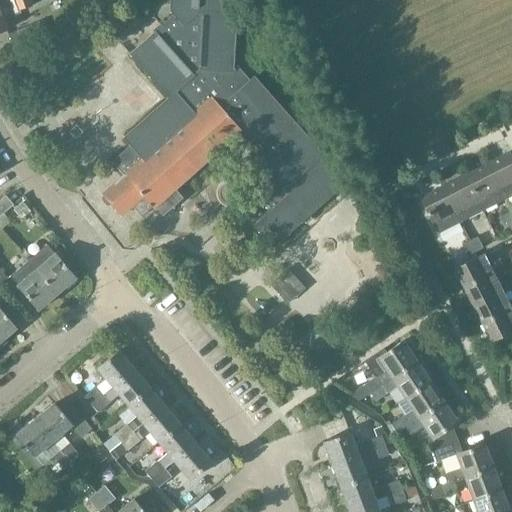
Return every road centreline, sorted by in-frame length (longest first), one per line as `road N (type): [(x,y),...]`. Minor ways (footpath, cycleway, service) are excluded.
road 1 (residential): [(438,306),(385,200),(390,187),(511,126)]
road 2 (residential): [(438,306),(253,439)]
road 3 (residential): [(127,300),(0,127)]
road 4 (residential): [(253,439),(127,300)]
road 5 (residential): [(0,400),(127,300)]
